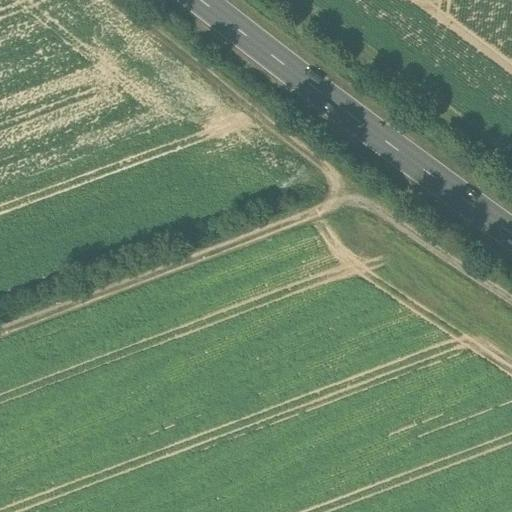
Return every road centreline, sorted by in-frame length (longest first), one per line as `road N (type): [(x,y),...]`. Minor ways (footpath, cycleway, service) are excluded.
road 1 (track): [(511,286),(358,186),(134,0)]
road 2 (primary): [(511,232),(200,0)]
road 3 (track): [(511,161),(285,0)]
